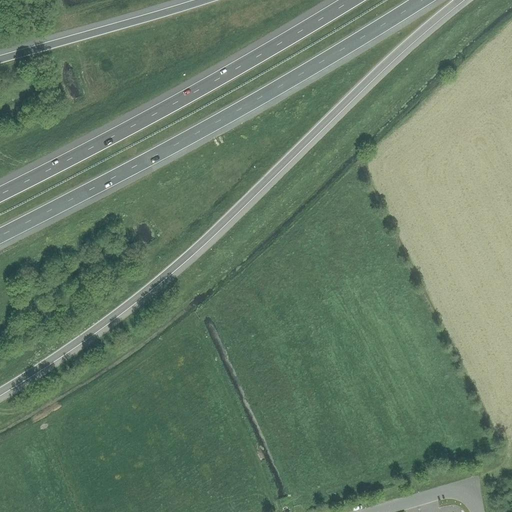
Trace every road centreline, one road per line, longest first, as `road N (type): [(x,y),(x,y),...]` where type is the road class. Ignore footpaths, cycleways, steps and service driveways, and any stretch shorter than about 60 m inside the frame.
road 1 (motorway): [(0,392),(165,275),(459,0)]
road 2 (motorway): [(0,236),(241,110),(424,0)]
road 3 (motorway): [(350,0),(0,192)]
road 4 (motorway): [(208,0),(0,60)]
